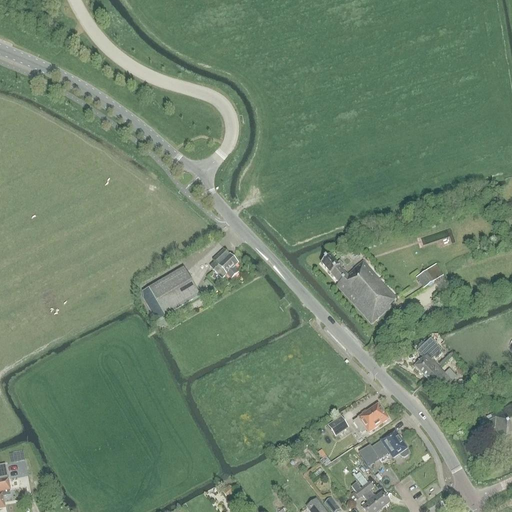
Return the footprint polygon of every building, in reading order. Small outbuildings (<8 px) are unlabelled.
[(233,269),(238,265),(230,256),(229,256),(224,250),(213,261),(215,263),(210,267),(213,271),(222,280),(227,275),(231,280),(238,274),(233,269)] [(330,256),(321,264),(338,284),(336,286),(371,325),(391,307),(390,306),(396,300),(363,262),(347,276),(341,269),(344,267),(339,262),(337,264),(330,256)] [(156,323),(200,297),(184,269),(143,294),(144,301),(156,323)] [(419,276),(426,287),(433,282),(426,271),(419,276)] [(427,381),(439,369),(431,361),(441,351),(431,339),(417,352),(423,359),(414,368),(427,381)] [(460,364),(454,356),(448,362),(455,369),(460,364)] [(447,371),(444,374),(439,369),(427,381),(439,394),(452,382),(450,380),(453,376),(447,371)] [(461,392),(470,385),(465,379),(456,386),(461,392)] [(511,404),(493,413),(494,416),(479,422),(484,434),(495,429),(505,451),(511,448),(511,404)] [(368,434),(388,420),(378,406),(353,423),(361,434),(366,431),(368,434)] [(335,438),(349,429),(341,417),(327,426),(335,438)] [(406,451),(407,450),(395,432),(381,442),(371,449),(369,446),(358,454),(367,468),(379,460),(379,461),(389,454),(392,459),(400,455),(402,458),(404,458),(407,456),(408,454),(406,451)] [(307,449),(301,441),(295,446),(300,454),(307,449)] [(352,448),(350,445),(342,450),(345,453),(352,448)] [(360,474),(355,478),(362,488),(368,484),(360,474)] [(0,481),(0,508),(5,507),(4,502),(2,502),(2,498),(11,496),(7,480),(0,481)] [(389,504),(381,494),(376,498),(375,496),(374,497),(369,491),(374,488),(369,483),(368,484),(362,488),(380,511),(389,504)] [(378,511),(380,511),(362,488),(360,490),(356,484),(351,488),(355,493),(354,494),(359,500),(363,497),(367,502),(366,502),(368,504),(362,509),(365,511),(378,511)] [(226,498),(234,492),(229,486),(221,492),(226,498)] [(336,511),(340,510),(330,498),(323,504),(329,511),(336,511)] [(325,511),(316,499),(305,508),(308,511),(325,511)]
